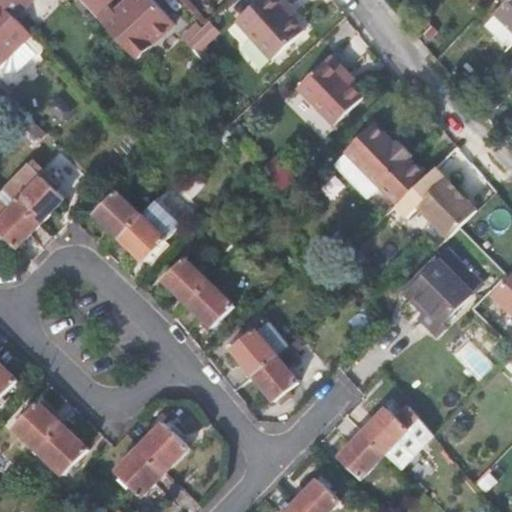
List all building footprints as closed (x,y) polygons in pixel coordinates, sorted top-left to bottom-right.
[(0,0),(0,3),(11,15),(25,0),(0,0)] [(106,0),(84,0),(95,11),(135,56),(175,21),(155,0),(122,0),(114,8),(107,0),(106,0)] [(287,0),(254,0),(236,17),(272,56),(302,26),(283,5),(287,0)] [(511,0),(494,19),(511,36),(511,0)] [(0,57),(28,31),(11,15),(0,3),(0,57)] [(295,85),(331,124),(361,97),(341,74),(345,70),(330,53),(295,85)] [(406,157),(409,155),(394,138),(391,142),(371,122),(341,151),(376,187),(406,157)] [(406,157),(376,187),(361,202),(379,221),(424,176),(406,157)] [(24,161),(1,185),(38,220),(61,196),(24,161)] [(415,207),(446,239),(474,211),(463,200),(453,189),(443,179),(415,207)] [(0,230),(15,245),(38,220),(1,185),(0,185),(0,230)] [(457,186),(453,189),(463,200),(467,196),(457,186)] [(93,215),(116,239),(138,217),(113,194),(93,215)] [(178,219),(156,198),(138,217),(116,239),(138,260),(178,219)] [(420,309),(426,316),(434,325),(436,322),(475,283),(467,275),(444,252),(434,262),(433,261),(403,291),(420,309)] [(161,282),(185,306),(205,284),(181,261),(161,282)] [(511,273),(487,299),(511,323),(511,273)] [(230,308),(205,284),(185,306),(209,329),(230,308)] [(412,318),(418,323),(431,336),(441,327),(436,322),(434,325),(426,316),(420,309),(412,318)] [(229,355),(250,380),(273,361),(284,352),(271,335),(259,345),(251,336),(229,355)] [(294,388),(273,361),(250,380),(272,408),(294,388)] [(0,394),(12,381),(0,370),(0,394)] [(12,430),(35,453),(60,428),(36,405),(12,430)] [(383,419),(359,442),(381,463),(404,439),(383,419)] [(83,452),(60,428),(35,453),(59,477),(83,452)] [(163,431),(141,453),(165,478),(187,455),(163,431)] [(357,487),(381,463),(359,442),(336,467),(357,487)] [(142,503),(165,478),(141,453),(117,477),(142,503)] [(317,487),(293,511),(294,511),(333,511),(338,508),(317,487)]
